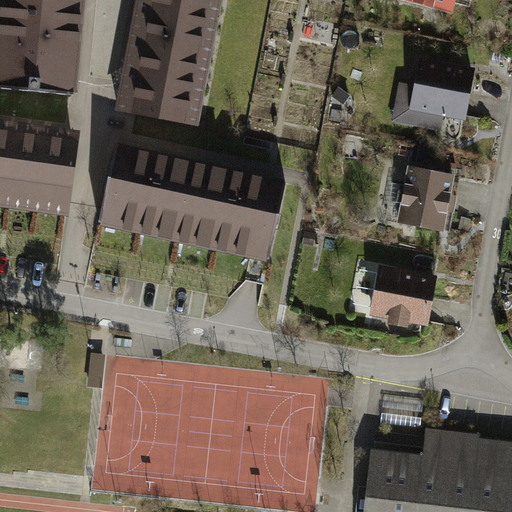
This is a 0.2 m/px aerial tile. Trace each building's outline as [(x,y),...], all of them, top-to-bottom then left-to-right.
[(83,0),(3,0),(0,38),(0,87),(75,95),(83,0)] [(139,0),(119,108),(133,111),(154,0),(211,0),(188,122),(198,123),(221,0),(139,0)] [(211,0),(154,0),(133,111),(188,122),(211,0)] [(462,0),(399,0),(399,1),(458,17),(462,0)] [(478,70),(422,60),(417,85),(402,82),(394,124),(445,134),(448,117),(468,121),(478,70)] [(19,133),(0,130),(0,192),(10,194),(19,133)] [(47,137),(19,133),(10,194),(38,198),(47,137)] [(75,140),(47,137),(38,198),(69,202),(75,162),(72,161),(75,140)] [(201,165),(116,146),(100,222),(185,240),(201,165)] [(287,183),(201,165),(185,240),(270,259),(287,183)] [(460,174),(410,166),(400,223),(451,231),(460,174)] [(441,277),(381,265),(371,316),(430,328),(441,277)] [(511,511),(511,440),(430,431),(427,456),(374,450),(366,511),(511,511)]
